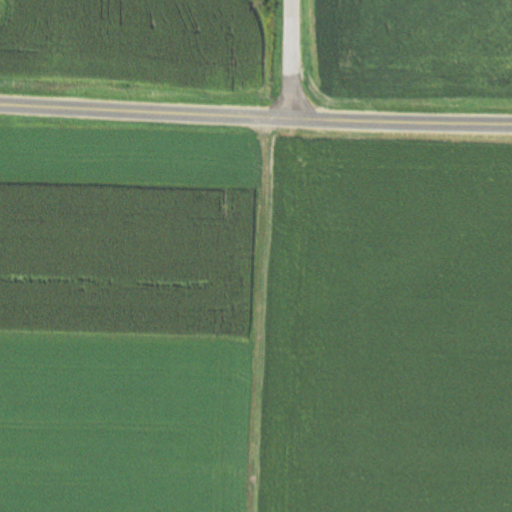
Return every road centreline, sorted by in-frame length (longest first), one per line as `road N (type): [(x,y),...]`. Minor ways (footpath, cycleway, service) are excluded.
road 1 (secondary): [(0,107),(511,127)]
road 2 (residential): [(296,121),(294,0)]
